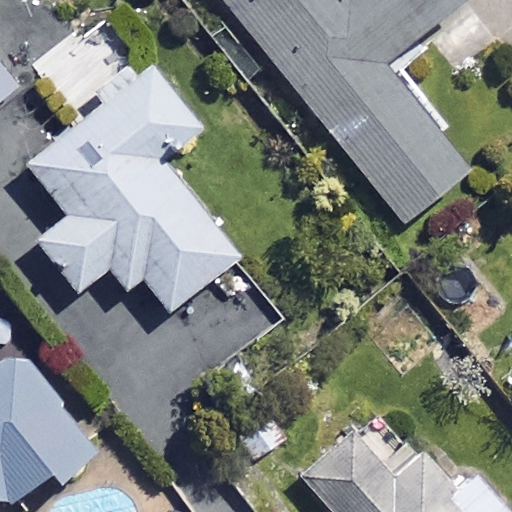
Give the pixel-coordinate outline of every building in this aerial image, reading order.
[(221,0),(393,217),(459,164),(372,54),(440,0),(221,0)] [(187,118),(142,61),(130,71),(91,21),(23,75),(62,124),(19,158),(60,209),(29,233),(69,285),(101,260),(118,283),(134,270),(160,303),(228,250),(149,148),(187,118)] [(0,86),(9,79),(0,67),(0,86)] [(419,312),(392,311),(380,320),(374,335),(376,351),(386,364),(400,370),(416,368),(429,358),(435,338),(430,323),(419,312)] [(0,496),(39,466),(55,487),(99,452),(14,343),(0,354),(0,496)] [(444,483),(378,407),(298,476),(329,511),(503,511),(463,466),(444,483)]
